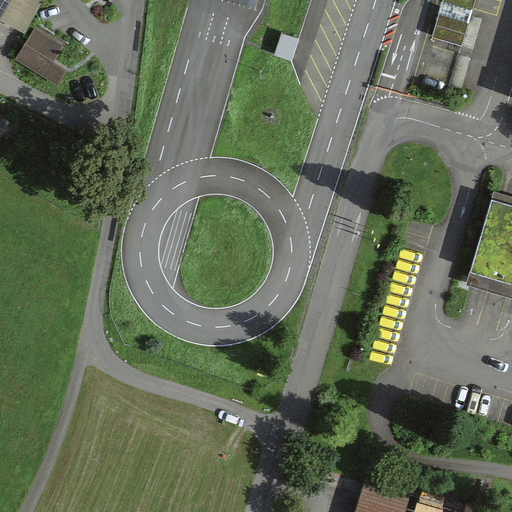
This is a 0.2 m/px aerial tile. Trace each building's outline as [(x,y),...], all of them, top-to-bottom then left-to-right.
[(0,0),(0,15),(8,0),(0,0)] [(444,0),(436,33),(466,41),(477,0),(444,0)] [(16,58),(60,81),(69,64),(55,57),(65,38),(34,22),(16,58)] [(0,137),(10,118),(0,112),(0,137)] [(511,202),(494,197),(473,269),(511,280),(511,202)] [(364,481),(354,511),(404,511),(410,494),(364,481)]
